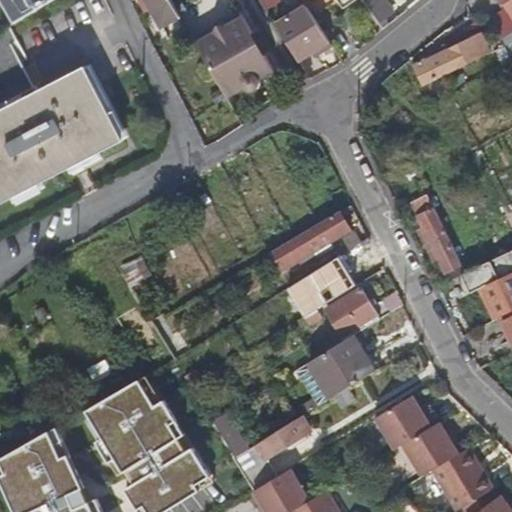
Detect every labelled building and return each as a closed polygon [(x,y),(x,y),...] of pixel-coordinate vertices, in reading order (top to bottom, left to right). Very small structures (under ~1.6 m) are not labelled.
[(35,0),(1,0),(11,15),(35,0)] [(172,0),(141,0),(148,11),(153,8),(164,26),(182,16),(172,0)] [(277,4),(274,0),(261,0),(268,10),(277,4)] [(368,0),(384,20),(399,9),(392,0),(368,0)] [(330,43),(307,7),(278,25),(300,61),(330,43)] [(198,44),(227,96),(246,86),(247,88),(248,89),(249,90),(250,90),(251,91),(252,91),(253,91),(254,91),(255,91),(257,90),(259,89),(259,88),(260,88),(260,87),(261,87),(261,86),(261,85),(261,84),(261,83),(261,82),(261,81),(260,80),(259,78),(274,70),(266,55),(262,55),(251,36),(252,32),(244,17),(232,25),(231,22),(230,22),(230,21),(229,21),(229,20),(228,20),(227,20),(227,19),(226,19),(225,19),(225,18),(213,26),(212,27),(212,28),(212,29),(212,30),(212,31),(213,31),(213,32),(213,33),(214,34),(198,44)] [(0,208),(127,141),(88,68),(39,94),(14,46),(20,42),(12,28),(0,35),(0,208)] [(251,36),(262,55),(270,50),(259,31),(251,36)] [(425,87),(493,53),(484,35),(471,41),(453,50),(434,60),(425,62),(416,66),(425,87)] [(468,272),(431,196),(416,203),(427,226),(421,230),(428,244),(434,241),(438,247),(431,251),(437,264),(444,260),(450,272),(452,270),(456,278),(468,272)] [(281,269),(349,230),(341,214),(314,229),(313,227),(270,252),(281,269)] [(434,241),(428,244),(431,251),(438,247),(434,241)] [(511,311),(511,273),(482,287),(498,319),(504,316),(511,311)] [(353,337),(381,319),(371,302),(362,288),(327,311),(346,341),(353,337)] [(381,319),(402,306),(396,293),(378,304),(375,299),(371,302),(381,319)] [(310,325),(322,317),(317,309),(305,316),(310,325)] [(333,398),(375,371),(353,337),(346,341),(310,363),(311,363),(332,397),(333,398)] [(320,405),(332,397),(311,363),(297,372),(301,378),(303,377),(320,405)] [(411,395),(375,418),(394,449),(402,444),(435,424),(426,410),(422,412),(411,395)] [(209,447),(182,401),(134,429),(154,461),(179,447),(185,443),(194,457),(209,447)] [(236,458),(245,452),(223,416),(214,422),(218,429),(236,458)] [(265,458),(309,432),(301,417),(258,445),(265,458)] [(435,424),(402,444),(421,476),(430,470),(461,451),(453,437),(449,439),(438,421),(435,424)] [(7,453),(19,476),(39,464),(27,442),(7,453)] [(187,461),(194,457),(185,443),(179,447),(187,461)] [(461,451),(430,470),(455,511),(462,506),(487,491),(492,488),(467,447),(461,451)] [(251,483),(267,473),(253,448),(245,452),(236,458),(251,483)] [(16,511),(66,511),(39,464),(19,476),(1,485),(16,511)] [(256,491),(251,495),(259,507),(264,505),(268,511),(291,511),(310,501),(291,469),(256,491)] [(310,501),(291,511),(339,511),(326,490),(310,501)] [(462,506),(465,511),(478,511),(494,500),(487,491),(462,506)] [(478,511),(511,511),(511,510),(500,496),(494,500),(478,511)]
